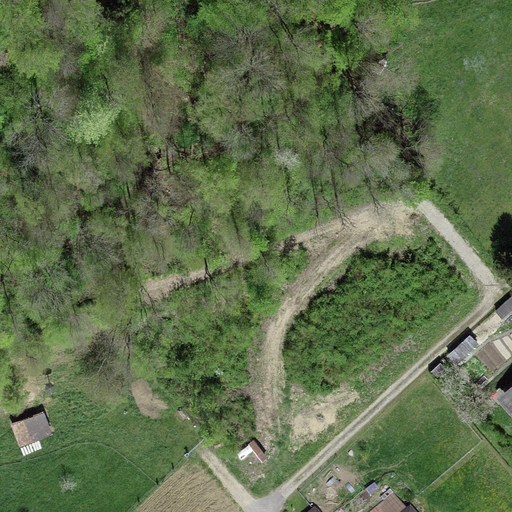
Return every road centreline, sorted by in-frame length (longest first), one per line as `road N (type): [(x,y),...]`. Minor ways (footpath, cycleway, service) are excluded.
road 1 (track): [(423,206),(490,280),(488,302),(266,511)]
road 2 (track): [(101,0),(0,86)]
